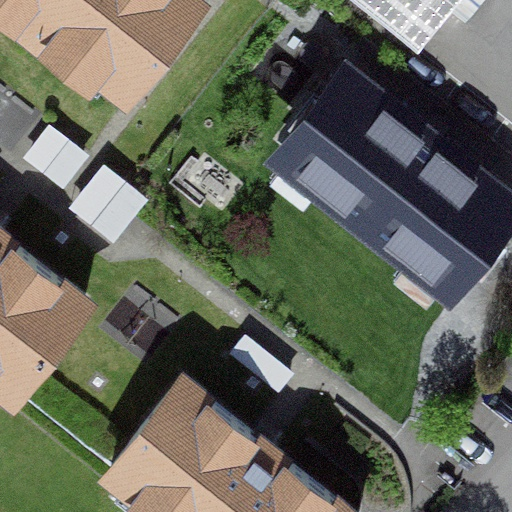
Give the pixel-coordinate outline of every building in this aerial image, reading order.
[(126,88),(196,0),(15,0),(26,9),(15,23),(38,42),(50,28),(126,88)] [(411,246),(446,274),(511,194),(511,190),(442,137),(444,134),(423,116),(421,120),(349,63),(285,147),(321,175),(318,179),(408,250),(411,246)] [(27,155),(59,180),(84,148),(52,123),(27,155)] [(91,219),(113,236),(146,195),(124,177),(91,219)] [(0,375),(13,387),(85,296),(0,229),(0,375)] [(290,372),(243,335),(230,350),(277,388),(290,372)] [(356,511),(181,373),(110,463),(171,511),(356,511)]
